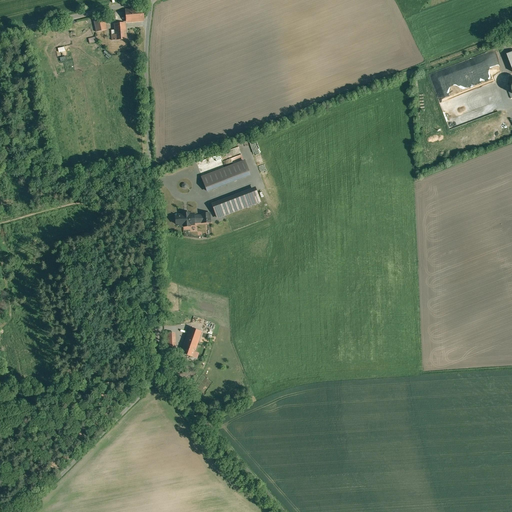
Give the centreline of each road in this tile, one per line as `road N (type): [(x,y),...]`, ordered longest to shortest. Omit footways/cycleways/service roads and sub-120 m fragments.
road 1 (unclassified): [(161,372),(152,0)]
road 2 (unclassified): [(22,511),(161,372)]
road 3 (unclassified): [(283,511),(161,372)]
road 4 (track): [(96,214),(90,230),(1,256),(9,304),(0,324)]
road 5 (track): [(0,408),(161,372)]
road 6 (track): [(152,200),(96,214),(79,203),(0,224)]
road 7 (unclassified): [(0,31),(151,0)]
